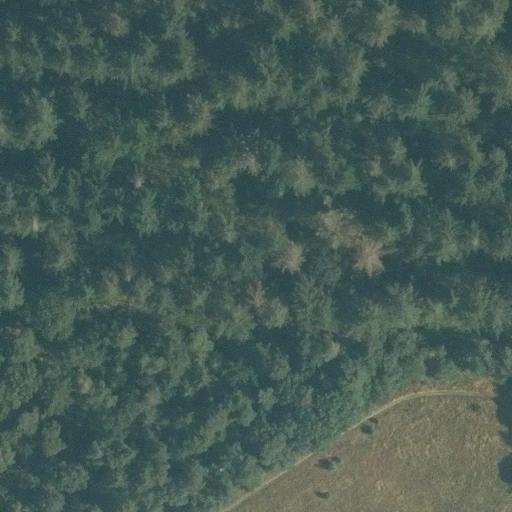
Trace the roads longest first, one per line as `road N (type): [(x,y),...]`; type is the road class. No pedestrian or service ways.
road 1 (track): [(511,307),(0,310)]
road 2 (track): [(511,389),(499,382),(409,382),(213,511)]
